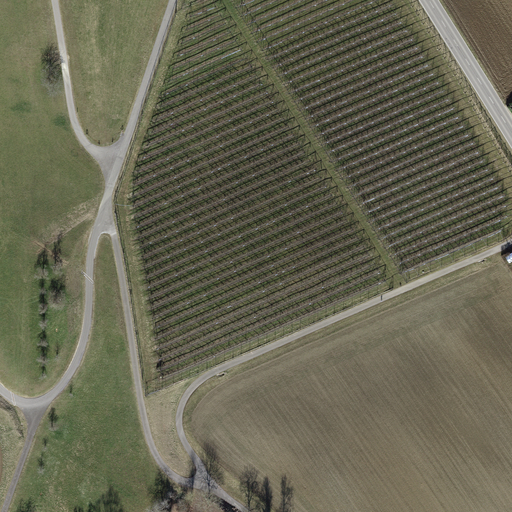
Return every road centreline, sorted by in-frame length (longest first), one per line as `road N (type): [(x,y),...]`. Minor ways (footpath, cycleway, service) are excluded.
road 1 (track): [(105,202),(153,451),(180,481),(203,479),(179,412),(209,373),(511,241)]
road 2 (track): [(172,0),(90,248),(82,346),(48,400),(28,405)]
road 3 (track): [(117,164),(77,130),(52,0)]
road 4 (secondary): [(511,131),(428,0)]
